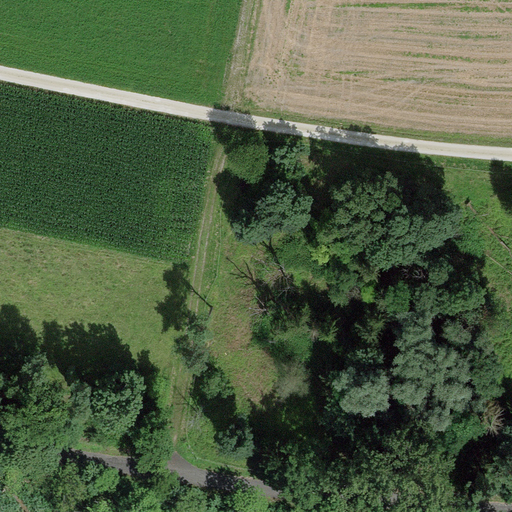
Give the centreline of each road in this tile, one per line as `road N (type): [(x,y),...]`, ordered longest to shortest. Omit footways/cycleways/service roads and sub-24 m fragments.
road 1 (track): [(511,152),(289,128),(0,73)]
road 2 (track): [(246,0),(235,63),(238,120),(215,178),(164,472)]
road 3 (residential): [(511,507),(332,495),(164,472)]
road 4 (unclassified): [(164,472),(0,439)]
